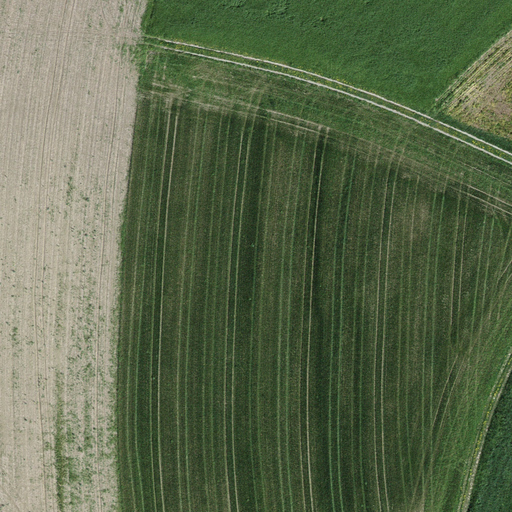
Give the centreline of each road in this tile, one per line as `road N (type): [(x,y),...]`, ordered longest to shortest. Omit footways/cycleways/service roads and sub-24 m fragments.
road 1 (track): [(143,40),(316,80),(511,159)]
road 2 (track): [(511,356),(461,511)]
